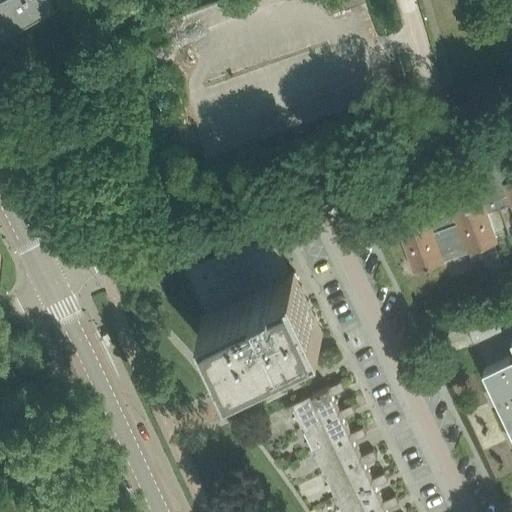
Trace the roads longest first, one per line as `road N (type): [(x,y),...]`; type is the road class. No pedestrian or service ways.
road 1 (residential): [(468,511),(314,182)]
road 2 (residential): [(51,287),(173,228),(314,182)]
road 3 (tertiary): [(162,511),(51,287)]
road 4 (residential): [(314,182),(511,109)]
